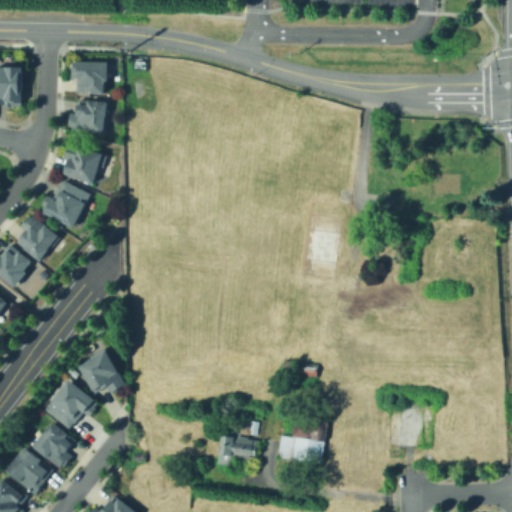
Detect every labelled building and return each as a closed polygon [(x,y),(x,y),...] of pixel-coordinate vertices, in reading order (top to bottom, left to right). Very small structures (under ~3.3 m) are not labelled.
[(72,57),(107,58),(106,87),(79,86),(79,72),(72,72),(72,57)] [(0,101),(0,63),(25,63),(24,101),(0,101)] [(71,124),(72,111),(79,111),(80,96),(107,98),(104,126),(71,124)] [(67,168),(72,155),(67,154),(72,141),(102,151),(93,177),(67,168)] [(438,191),(438,168),(466,168),(466,191),(438,191)] [(44,206),(49,195),(55,197),(64,179),(88,191),(74,221),(44,206)] [(30,211),(60,233),(43,256),(19,239),(29,226),(23,221),(30,211)] [(303,269),(310,212),(338,216),(330,273),(303,269)] [(0,267),(0,249),(1,251),(11,239),(33,258),(14,280),(0,267)] [(82,361),(107,347),(126,380),(113,388),(108,380),(96,387),(82,361)] [(287,358),(317,363),(315,376),(285,371),(287,358)] [(65,369),(69,364),(78,370),(74,375),(65,369)] [(49,405),(71,377),(100,400),(90,412),(84,406),(70,423),(49,405)] [(386,443),(386,398),(432,398),(432,444),(386,443)] [(258,417),(255,431),(248,430),(250,416),(258,417)] [(37,442),(54,421),(73,436),(64,446),(72,452),(64,463),(37,442)] [(223,431),(237,432),(237,436),(256,438),(255,453),(222,450),(223,431)] [(281,462),(284,433),(324,438),(321,466),(281,462)] [(10,465),(28,444),(55,468),(37,489),(10,465)] [(133,457),(133,449),(145,449),(144,458),(133,457)] [(0,511),(0,481),(3,478),(24,494),(18,502),(24,508),(20,511),(0,511)] [(89,511),(96,503),(104,509),(118,493),(141,511),(89,511)]
